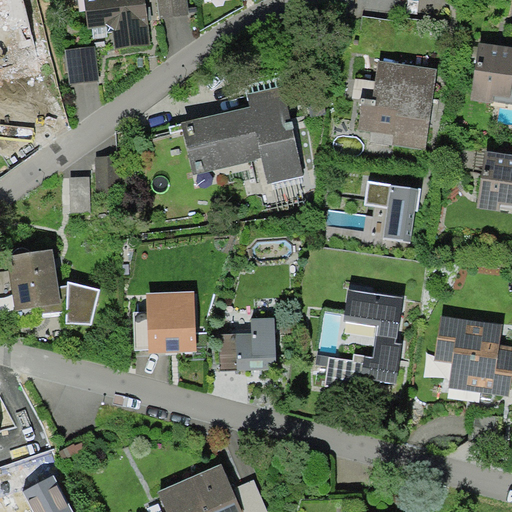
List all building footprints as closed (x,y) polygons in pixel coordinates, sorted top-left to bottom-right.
[(24,0),(0,0),(0,73),(41,64),(24,0)] [(150,44),(144,0),(84,0),(88,31),(108,29),(114,33),(116,48),(150,44)] [(186,0),(156,0),(159,19),(188,15),(186,0)] [(511,49),(481,45),(473,101),(494,104),(495,100),(511,102),(511,95),(511,49)] [(95,49),(65,52),(69,87),(99,83),(95,49)] [(438,74),(380,64),(377,83),(357,79),(353,101),(363,103),(358,130),(371,132),(370,141),(425,150),(438,74)] [(269,187),(305,179),(284,90),(249,98),(252,109),(183,125),(195,177),(263,161),(269,187)] [(511,156),(488,154),(481,210),(502,213),(502,208),(511,209),(511,156)] [(121,159),(95,159),(95,193),(122,193),(121,159)] [(90,178),(70,179),(71,213),(91,213),(90,178)] [(412,246),(420,192),(369,185),(366,208),(388,211),(383,242),(412,246)] [(54,253),(8,262),(18,315),(34,312),(35,316),(68,313),(67,325),(91,327),(100,294),(68,285),(68,290),(60,290),(54,253)] [(404,301),(349,293),(344,326),(377,331),(373,356),(352,353),(351,361),(329,358),(324,391),(353,395),(355,377),(363,378),(364,382),(396,387),(403,338),(399,337),(404,301)] [(169,316),(136,316),(137,349),(194,348),(192,300),(168,299),(169,316)] [(506,326),(441,317),(435,361),(455,364),(452,389),(510,397),(511,385),(511,349),(502,349),(506,326)] [(253,336),(220,337),(222,370),(278,369),(276,321),(252,320),(253,336)] [(222,463),(153,493),(161,511),(264,511),(252,484),(235,491),(222,463)] [(73,511),(54,475),(22,490),(32,511),(73,511)]
